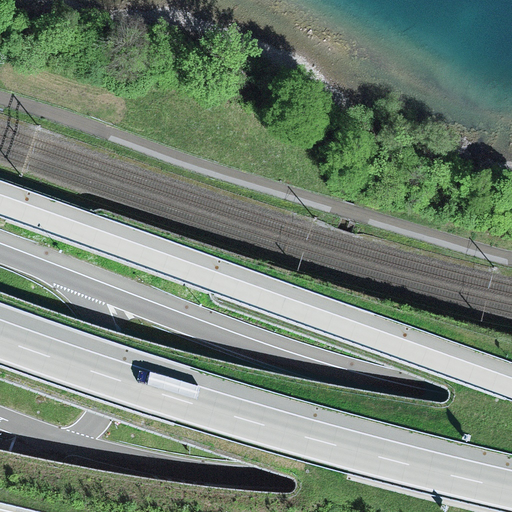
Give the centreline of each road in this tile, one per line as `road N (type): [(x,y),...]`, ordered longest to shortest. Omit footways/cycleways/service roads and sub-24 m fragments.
road 1 (motorway): [(511,385),(0,203)]
road 2 (track): [(511,259),(0,101)]
road 3 (motorway): [(511,488),(268,425),(0,337)]
road 4 (motorway): [(511,406),(443,400),(312,367),(66,276)]
road 5 (primary): [(511,478),(284,490),(184,485)]
road 6 (motorway): [(72,444),(100,415),(114,382),(106,334),(66,276)]
road 7 (primary): [(38,464),(129,484),(184,485)]
